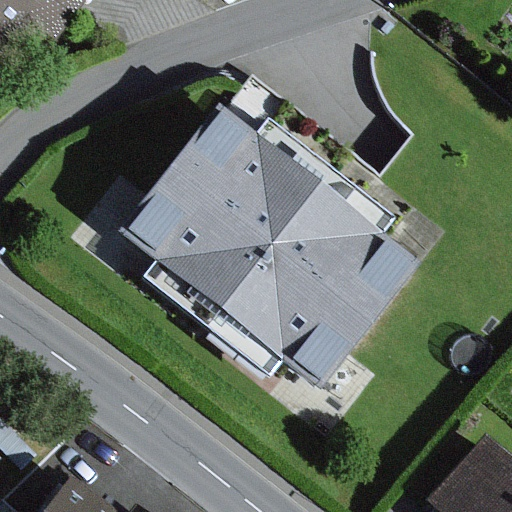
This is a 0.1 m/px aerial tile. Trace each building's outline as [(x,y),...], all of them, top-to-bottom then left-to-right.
[(0,0),(0,58),(26,24),(44,0),(0,0)] [(87,0),(44,0),(26,24),(54,44),(87,0)] [(253,138),(216,109),(115,236),(152,265),(279,365),(315,393),(416,266),(381,238),(253,138)] [(264,125),(253,138),(381,238),(392,224),(264,125)] [(279,365),(152,265),(138,283),(265,383),(279,365)] [(511,511),(511,466),(482,440),(423,506),(429,511),(511,511)] [(113,511),(69,476),(39,511),(135,511),(128,506),(123,511),(113,511)]
